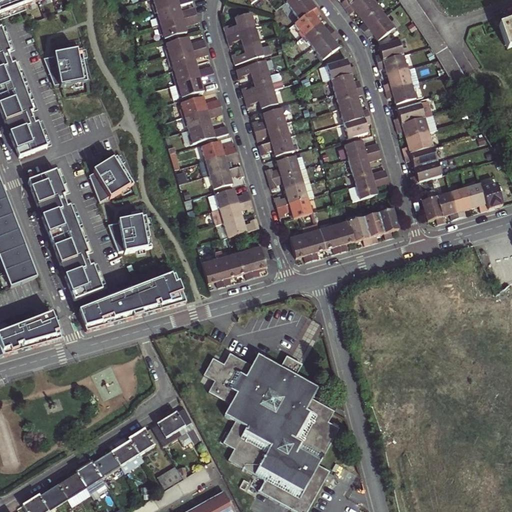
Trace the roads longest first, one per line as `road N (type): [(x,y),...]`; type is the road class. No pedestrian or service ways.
road 1 (residential): [(289,289),(214,34),(214,0)]
road 2 (residential): [(323,0),(362,53),(420,250)]
road 3 (residential): [(0,500),(171,396),(141,332)]
road 4 (residential): [(381,511),(322,280)]
road 5 (residential): [(76,350),(0,152)]
road 6 (tertiary): [(141,332),(289,289)]
